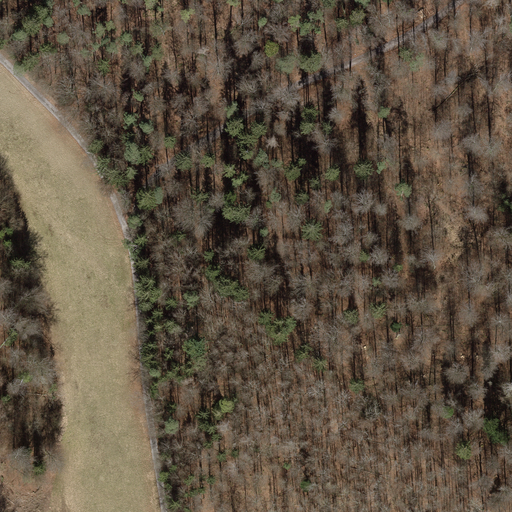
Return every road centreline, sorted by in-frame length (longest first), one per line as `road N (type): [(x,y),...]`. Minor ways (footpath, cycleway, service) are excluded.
road 1 (track): [(163,511),(115,214),(86,148),(0,55)]
road 2 (track): [(115,214),(268,101),(442,0)]
